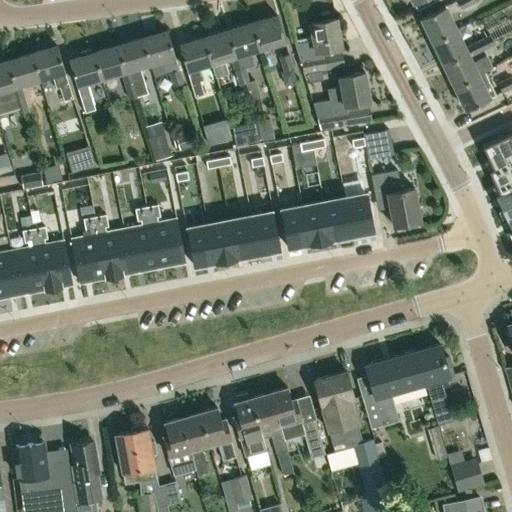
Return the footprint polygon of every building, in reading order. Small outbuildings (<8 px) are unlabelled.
[(461,8),(474,2),(472,0),(456,0),(457,0),(461,8)] [(432,41),(455,29),(444,6),(420,17),(432,41)] [(261,47),(286,40),(278,15),(253,22),(261,47)] [(327,69),(324,49),(342,46),(336,17),(311,22),(314,36),(295,40),(299,61),(300,60),(304,73),(327,69)] [(254,64),(249,51),(261,47),(253,22),(229,30),(245,82),(250,80),(246,67),(254,64)] [(464,48),(455,29),(432,41),(443,63),(492,40),(490,35),(464,48)] [(173,85),(184,82),(179,68),(175,56),(168,30),(167,31),(143,38),(151,63),(155,76),(169,72),(173,85)] [(245,82),(229,30),(205,37),(213,62),(211,63),(215,77),(228,73),(224,59),(232,56),(240,83),(245,82)] [(195,97),(204,94),(199,80),(203,79),(199,66),(211,63),(213,62),(205,37),(181,44),(188,69),(187,70),(195,97)] [(135,98),(149,94),(140,66),(151,63),(143,38),(119,45),(135,98)] [(471,62),(468,56),(494,44),(492,40),(443,63),(454,86),(491,68),(485,55),(471,62)] [(135,98),(119,45),(95,52),(103,77),(122,72),(130,99),(135,98)] [(72,97),(64,72),(66,71),(58,46),(33,53),(41,79),(52,75),(56,87),(59,86),(64,100),(72,97)] [(93,53),(91,49),(81,52),(82,56),(70,60),(78,85),(103,77),(95,52),(93,53)] [(24,112),(29,110),(22,84),(41,79),(33,53),(9,60),(24,112)] [(285,70),(294,67),(290,53),(280,55),(285,70)] [(24,112),(9,60),(0,62),(0,112),(16,108),(18,114),(20,113),(24,112)] [(465,109),(489,98),(496,94),(485,72),(492,68),(491,68),(454,86),(465,109)] [(322,129),(327,129),(352,123),(373,119),(369,100),(371,100),(365,72),(339,77),(341,86),(328,89),(330,100),(313,104),(317,116),(322,129)] [(502,92),(511,86),(511,80),(510,77),(498,84),(502,92)] [(274,136),(273,133),(270,118),(257,121),(261,140),(273,137),(274,137),(274,136)] [(244,124),(247,136),(247,140),(248,144),(260,141),(256,122),(244,124)] [(368,158),(394,153),(389,128),(363,133),(368,158)] [(180,150),(198,145),(195,130),(175,135),(180,150)] [(171,154),(164,132),(149,136),(156,159),(171,154)] [(364,136),(352,139),(353,146),(365,144),(364,136)] [(323,137),(312,140),(313,147),(325,145),(323,137)] [(312,140),(300,142),(301,150),(313,147),(312,140)] [(99,144),(74,150),(80,173),(105,167),(99,144)] [(283,160),(281,152),(269,154),(271,162),(283,160)] [(229,155),(217,158),(219,166),(231,163),(229,155)] [(0,174),(12,171),(8,156),(0,158),(0,174)] [(262,156),(250,158),(252,166),(264,164),(262,156)] [(217,158),(206,160),(207,168),(219,166),(217,158)] [(60,180),(57,166),(43,169),(46,183),(60,180)] [(511,168),(501,173),(511,201),(511,168)] [(165,170),(148,173),(150,183),(167,179),(165,170)] [(189,170),(177,172),(178,180),(190,178),(189,170)] [(376,203),(388,200),(393,226),(394,226),(395,227),(397,229),(408,227),(410,224),(410,223),(420,221),(414,187),(401,190),(397,170),(371,175),(376,203)] [(23,188),(42,184),(40,171),(20,174),(23,188)] [(367,192),(344,196),(352,234),(374,229),(367,192)] [(344,196),(323,200),(331,239),(332,239),(331,238),(352,234),(344,196)] [(323,200),(302,204),(309,243),(331,239),(323,200)] [(158,203),(147,206),(158,266),(184,261),(176,218),(158,222),(157,216),(160,215),(158,203)] [(302,204),(280,209),(287,246),(308,242),(309,243),(302,204)] [(82,218),(94,216),(91,205),(80,207),(82,218)] [(142,225),(124,228),(132,271),(158,266),(147,206),(135,208),(138,219),(141,219),(142,225)] [(273,210),(250,214),(258,252),(280,248),(273,210)] [(105,214),(94,216),(105,276),(106,278),(123,275),(122,272),(132,271),(124,228),(105,232),(104,226),(107,225),(105,214)] [(250,214),(229,218),(237,257),(238,257),(237,256),(258,252),(250,214)] [(20,217),(22,230),(32,228),(30,215),(20,217)] [(89,235),(71,238),(79,281),(105,276),(94,216),(82,218),(85,229),(88,229),(89,235)] [(229,218),(208,222),(216,261),(237,257),(229,218)] [(208,222),(186,227),(193,264),(214,260),(215,261),(216,261),(208,222)] [(44,226),(32,228),(44,288),(45,290),(62,287),(61,284),(72,282),(64,240),(44,244),(43,238),(46,237),(44,226)] [(28,247),(11,250),(19,293),(44,288),(32,228),(22,230),(21,230),(24,242),(27,241),(28,247)] [(0,296),(19,293),(11,250),(0,252),(0,296)] [(445,356),(441,344),(418,350),(427,382),(425,382),(437,424),(448,421),(453,420),(442,384),(456,380),(454,374),(449,355),(445,356)] [(372,427),(398,420),(391,392),(425,382),(427,382),(418,350),(367,365),(376,396),(364,399),(372,427)] [(362,441),(357,422),(350,398),(354,397),(347,370),(314,379),(328,430),(335,453),(354,448),(355,451),(354,452),(371,511),(383,511),(397,508),(393,493),(389,494),(378,456),(375,444),(374,442),(373,438),(362,441)] [(271,392),(286,440),(304,434),(311,457),(312,457),(325,453),(316,420),(302,423),(300,418),(302,417),(296,397),(291,399),(288,387),(271,392)] [(250,398),(248,392),(237,395),(239,401),(236,402),(239,414),(233,416),(239,435),(244,454),(266,448),(263,438),(264,438),(252,397),(250,398)] [(286,440),(271,392),(252,397),(264,438),(271,436),(283,474),(293,471),(291,466),(287,449),(285,440),(286,440)] [(202,412),(211,443),(218,441),(223,460),(236,456),(235,452),(231,438),(232,437),(226,418),(221,419),(218,407),(202,412)] [(203,446),(211,443),(202,412),(182,418),(197,468),(198,474),(208,471),(201,446),(203,446)] [(197,468),(182,418),(165,423),(168,435),(163,436),(169,455),(174,475),(197,468)] [(154,441),(151,441),(149,427),(146,428),(145,423),(131,426),(132,430),(131,430),(141,477),(143,494),(140,495),(141,511),(156,511),(154,492),(158,491),(156,478),(157,478),(154,465),(155,464),(153,453),(156,453),(154,441)] [(436,459),(446,456),(436,425),(426,429),(436,459)] [(141,477),(131,430),(115,433),(122,471),(123,471),(125,483),(139,481),(140,495),(143,494),(141,477)] [(95,497),(91,474),(98,473),(93,439),(72,442),(77,476),(78,481),(72,481),(75,500),(74,500),(76,511),(98,511),(95,497)] [(375,444),(378,456),(386,454),(382,439),(374,442),(375,444)] [(37,497),(34,476),(47,474),(43,441),(16,446),(19,477),(21,476),(23,498),(37,497)] [(458,491),(479,485),(471,459),(450,465),(458,491)] [(235,502),(252,498),(245,474),(229,479),(235,502)] [(483,511),(480,497),(445,504),(446,511),(483,511)]
